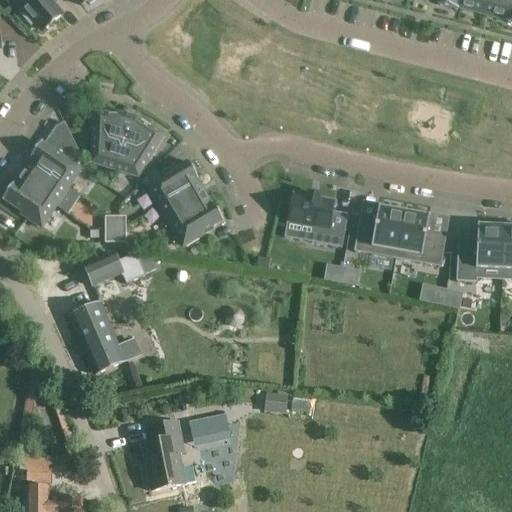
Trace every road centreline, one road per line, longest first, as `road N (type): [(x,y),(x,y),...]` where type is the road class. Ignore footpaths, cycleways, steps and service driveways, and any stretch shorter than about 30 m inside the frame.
road 1 (residential): [(511,193),(272,143),(227,155)]
road 2 (residential): [(112,511),(46,334),(0,272)]
road 3 (residential): [(261,0),(286,17),(511,78)]
road 4 (residential): [(117,32),(227,155)]
road 5 (residential): [(117,32),(70,55),(0,140)]
